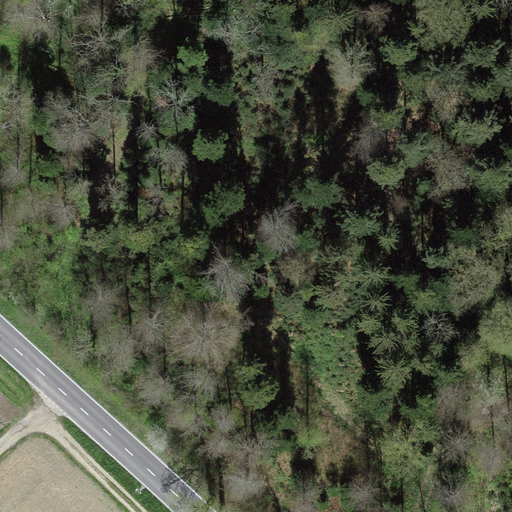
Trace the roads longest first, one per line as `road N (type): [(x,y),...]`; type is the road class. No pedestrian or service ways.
road 1 (primary): [(0,335),(185,511)]
road 2 (track): [(37,418),(134,511)]
